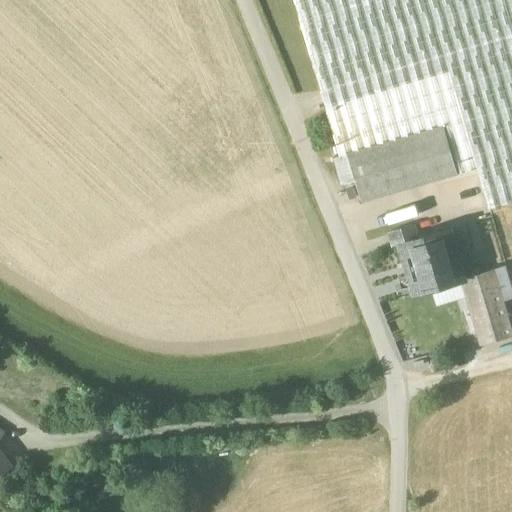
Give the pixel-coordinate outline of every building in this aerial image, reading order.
[(511,0),(295,0),(341,155),(348,152),(444,125),(458,172),(477,167),(489,207),(511,200),(511,0)] [(444,125),(348,152),(362,200),(458,172),(444,125)] [(511,200),(489,207),(511,284),(511,200)] [(414,225),(390,232),(395,246),(401,244),(401,243),(418,238),(414,225)] [(418,238),(401,243),(401,244),(407,265),(413,263),(421,290),(415,291),(416,293),(465,278),(465,277),(461,278),(453,251),(457,250),(451,229),(418,238)] [(492,271),(464,279),(483,344),(511,336),(492,271)] [(52,417),(42,419),(44,429),(54,427),(52,417)] [(1,453),(0,453),(0,473),(10,465),(1,453)]
